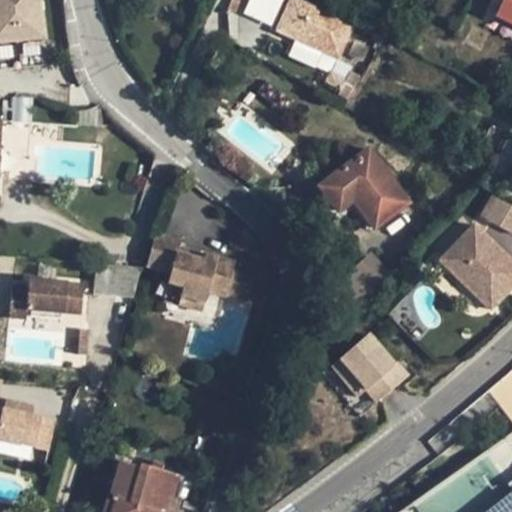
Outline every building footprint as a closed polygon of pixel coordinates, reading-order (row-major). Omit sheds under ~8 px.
[(41,0),(0,0),(0,43),(46,39),(41,0)] [(352,24),(300,0),(290,0),(276,31),(337,58),(352,24)] [(511,21),(511,0),(501,0),(495,13),(511,21)] [(68,41),(57,42),(58,68),(71,67),(68,41)] [(48,59),(27,61),(29,77),(50,74),(48,59)] [(482,144),(489,148),(499,129),(492,125),(482,144)] [(367,149),(319,186),(337,212),(353,200),(374,229),(408,203),(367,149)] [(462,165),(471,168),(474,159),(465,156),(462,165)] [(434,189),(442,194),(448,185),(441,180),(434,189)] [(337,212),(319,186),(312,192),(335,222),(351,210),(368,233),(374,229),(353,200),(337,212)] [(486,219),(498,198),(492,195),(481,216),(486,219)] [(511,205),(498,198),(486,219),(511,233),(511,205)] [(253,253),(257,236),(242,224),(236,249),(253,253)] [(511,288),(511,260),(474,225),(440,261),(491,310),(511,288)] [(226,295),(233,271),(235,263),(203,254),(202,259),(201,265),(174,258),(175,252),(179,239),(155,233),(145,268),(169,274),(167,283),(181,287),(176,305),(202,313),(208,292),(226,297),(226,295)] [(175,252),(174,258),(201,265),(202,259),(175,252)] [(391,276),(371,254),(325,295),(320,339),(391,276)] [(233,271),(226,295),(246,301),(253,276),(233,271)] [(118,278),(117,293),(133,295),(134,279),(118,278)] [(26,320),(27,311),(80,315),(82,284),(29,279),(29,287),(13,286),(10,318),(26,320)] [(181,287),(167,283),(162,301),(176,305),(181,287)] [(364,338),(327,369),(362,414),(412,379),(398,361),(393,368),(364,338)] [(511,421),(511,432),(400,511),(511,511),(511,368),(487,389),(511,421)] [(0,440),(48,450),(55,422),(0,409),(0,440)] [(115,499),(110,511),(176,511),(180,501),(171,498),(177,475),(139,463),(137,468),(119,463),(109,498),(115,499)] [(110,511),(115,499),(109,498),(103,511),(110,511)]
